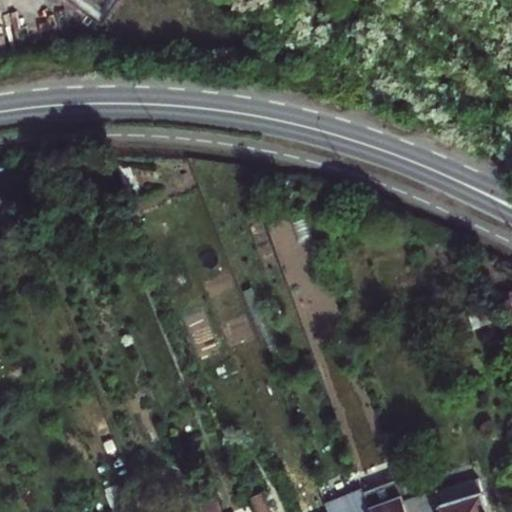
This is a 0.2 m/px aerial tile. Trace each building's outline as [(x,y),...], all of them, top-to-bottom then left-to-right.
[(496,511),(484,475),(409,500),(413,511),(496,511)] [(413,511),(409,500),(402,478),(366,491),(373,511),(413,511)] [(271,481),(251,490),(260,511),(274,511),(268,496),(276,493),(271,481)] [(373,511),(366,491),(365,488),(329,503),(332,511),(373,511)] [(332,511),(329,503),(325,493),(297,504),(299,511),(332,511)]
